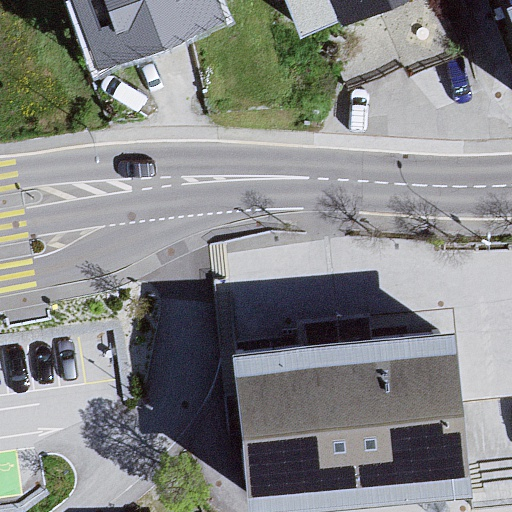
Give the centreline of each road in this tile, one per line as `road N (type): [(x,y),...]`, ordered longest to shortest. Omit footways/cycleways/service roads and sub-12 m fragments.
road 1 (residential): [(72,511),(129,457),(173,388),(188,289),(164,181)]
road 2 (tertiary): [(164,181),(511,184)]
road 3 (tertiary): [(0,202),(164,181)]
